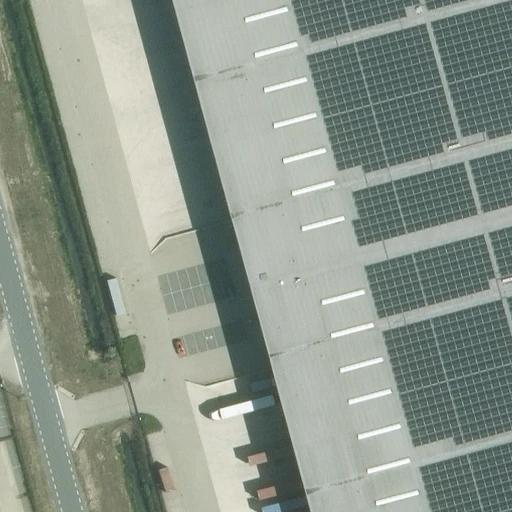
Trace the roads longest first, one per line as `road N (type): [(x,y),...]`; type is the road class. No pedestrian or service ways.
road 1 (unknown): [(79,0),(181,381)]
road 2 (unclassified): [(0,254),(69,511)]
road 3 (unknown): [(45,423),(181,381)]
road 4 (unknown): [(213,511),(181,381)]
